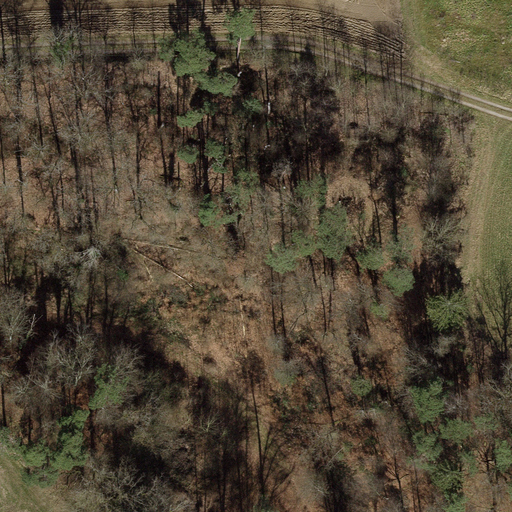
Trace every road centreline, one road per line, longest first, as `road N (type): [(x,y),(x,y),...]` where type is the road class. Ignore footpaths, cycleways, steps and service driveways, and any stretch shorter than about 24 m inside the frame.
road 1 (track): [(0,48),(292,32),(511,106)]
road 2 (track): [(0,296),(127,334),(235,397),(309,511)]
